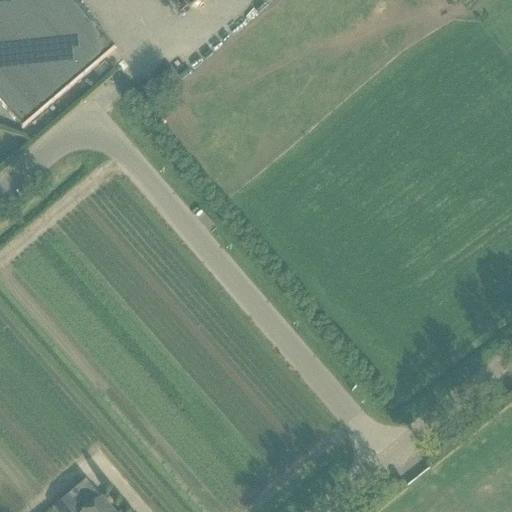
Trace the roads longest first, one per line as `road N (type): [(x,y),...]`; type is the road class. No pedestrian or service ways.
road 1 (unclassified): [(388,460),(119,146),(92,131),(70,140),(0,196)]
road 2 (unclassified): [(388,460),(511,364)]
